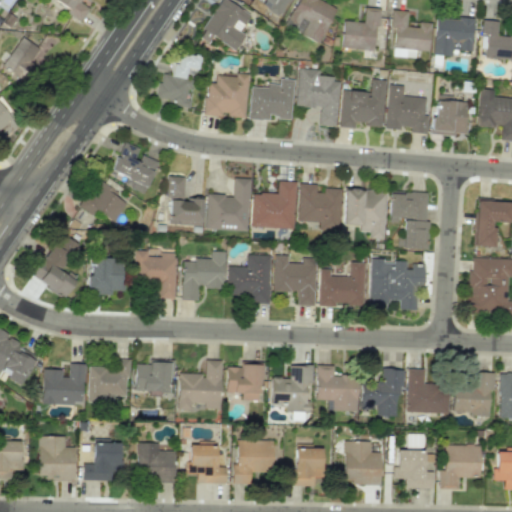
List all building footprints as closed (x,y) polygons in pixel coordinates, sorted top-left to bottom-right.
[(78,3),(79,0),(49,0),(81,19),(87,8),(78,3)] [(248,14),(225,0),(218,0),(196,36),(207,43),(210,36),(232,50),(242,34),(237,31),(248,14)] [(286,0),(258,0),(278,13),(286,0)] [(334,8),(319,0),(295,0),(282,25),(316,42),(334,8)] [(340,20),(338,48),(373,50),(375,8),(362,7),(361,22),(340,20)] [(428,22),(416,21),(416,27),(404,26),(405,11),(389,9),(388,28),(392,28),(390,48),(426,51),(428,22)] [(433,17),(431,55),(449,56),(449,50),(469,51),(471,19),(433,17)] [(511,59),(511,33),(507,33),(506,36),(494,35),(496,21),(480,19),(478,36),(484,36),(482,57),(511,59)] [(23,79),(33,64),(28,61),(37,48),(20,36),(0,64),(23,79)] [(154,100),(187,106),(191,80),(182,79),(184,67),(195,69),(197,56),(173,52),(169,75),(159,73),(154,100)] [(336,78),(315,77),(316,69),(295,68),(293,106),(317,107),(316,125),(333,126),(336,78)] [(202,114),(242,117),(245,74),(234,73),(233,76),(213,75),(212,84),(204,83),(202,114)] [(246,119),(266,120),(266,117),(288,118),(290,79),(277,79),(276,84),(265,84),(265,87),(248,86),(246,119)] [(382,79),(368,79),(367,91),(339,89),(336,126),(352,127),(352,123),(379,125),(382,79)] [(423,97),(400,96),(400,85),(385,84),(382,127),(408,129),(408,132),(424,133),(425,114),(421,114),(423,97)] [(511,97),(490,97),(491,89),(477,89),(475,125),(499,126),(498,140),(511,140),(511,97)] [(430,133),(463,135),(464,101),(451,101),(451,95),(431,94),(430,133)] [(0,137),(14,128),(0,107),(0,137)] [(143,191),(155,161),(137,153),(139,149),(121,141),(106,176),(143,191)] [(199,199),(181,198),(182,176),(165,175),(164,198),(167,198),(166,224),(199,225),(199,199)] [(245,230),(246,178),(231,178),(230,195),(204,194),(203,229),(245,230)] [(110,224),(125,199),(96,180),(80,204),(110,224)] [(291,228),(293,181),(275,181),(274,193),(250,192),(248,227),(291,228)] [(338,190),(313,189),(314,184),(296,183),(295,221),(316,222),(316,229),(336,230),(338,190)] [(383,190),(341,188),(340,224),(357,225),(357,231),(366,231),(366,238),(381,239),(383,190)] [(424,192),(387,191),(386,222),(395,222),(395,218),(401,218),(400,249),(425,250),(426,222),(423,221),(424,192)] [(509,222),(510,202),(473,200),(471,245),(491,246),(492,221),(509,222)] [(74,244),(56,232),(29,276),(62,297),(73,280),(58,270),(74,244)] [(172,298),(172,252),(157,252),(157,256),(144,256),(144,250),(131,250),(131,282),(153,282),(153,298),(172,298)] [(222,251),(208,251),(208,260),(179,259),(178,300),(195,300),(196,287),(221,287),(222,251)] [(265,304),(267,255),(244,254),(243,266),(226,266),(225,294),(244,295),(244,303),(265,304)] [(312,305),(313,258),(298,258),(298,263),(285,263),(285,255),(271,255),(270,291),(295,292),(294,304),(312,305)] [(119,291),(120,263),(107,262),(108,258),(88,257),(86,293),(109,294),(109,290),(119,291)] [(511,258),(467,257),(465,312),(511,314),(511,301),(504,301),(505,276),(511,276),(511,258)] [(414,309),(414,288),(421,288),(421,265),(406,265),(406,260),(368,260),(366,308),(414,309)] [(360,305),(362,262),(347,262),(347,276),(327,276),(327,269),(317,269),(316,305),(333,306),(333,304),(360,305)] [(31,360),(16,352),(20,342),(0,331),(0,373),(1,374),(1,376),(19,385),(31,360)] [(86,366),(84,400),(111,401),(112,396),(124,396),(126,359),(113,359),(112,367),(86,366)] [(131,390),(167,391),(168,359),(148,359),(148,364),(132,363),(131,390)] [(218,360),(202,360),(201,373),(175,373),(174,409),(188,409),(188,402),(202,402),(202,408),(217,408),(218,360)] [(81,364),(66,363),(66,376),(59,376),(59,369),(39,369),(38,403),(80,404),(81,364)] [(223,392),(238,392),(238,399),(257,400),(258,365),(223,365),(223,392)] [(267,402),(284,403),(284,411),(304,412),(305,382),(309,382),(309,365),(286,365),(286,378),(268,378),(267,402)] [(353,411),(354,376),(330,375),(331,365),(313,365),(312,399),(329,400),(329,410),(353,411)] [(403,412),(445,413),(445,384),(421,383),(421,369),(404,368),(403,412)] [(392,416),(393,390),(400,390),(400,369),(379,369),(379,381),(358,381),(358,407),(372,408),(372,416),(392,416)] [(486,415),(486,390),(491,390),(491,372),(467,371),(467,383),(450,383),(449,414),(486,415)] [(511,372),(497,372),(496,416),(511,416),(511,372)] [(71,481),(72,447),(61,447),(61,436),(35,435),(35,475),(42,475),(42,480),(71,481)] [(80,463),(80,480),(109,480),(109,472),(120,472),(120,462),(116,462),(116,442),(107,442),(107,438),(91,438),(90,464),(80,463)] [(269,439),(233,440),(233,463),(229,463),(229,483),(247,483),(247,472),(269,472),(269,439)] [(18,441),(0,440),(0,478),(8,479),(8,469),(18,469),(18,441)] [(377,483),(377,452),(367,452),(367,441),(341,441),(341,484),(377,483)] [(156,443),(135,442),(134,481),(172,482),(172,450),(155,450),(156,443)] [(456,477),(476,477),(477,445),(441,444),(441,469),(436,469),(436,488),(455,488),(456,477)] [(222,483),(222,466),(212,466),(213,445),(186,445),(185,473),(193,474),(193,483),(222,483)] [(318,446),(290,446),(290,486),(310,486),(310,477),(319,477),(318,446)] [(511,489),(511,447),(502,447),(502,451),(492,451),(492,480),(500,480),(500,489),(511,489)] [(430,488),(430,471),(421,471),(421,450),(390,450),(391,478),(401,478),(402,488),(430,488)]
